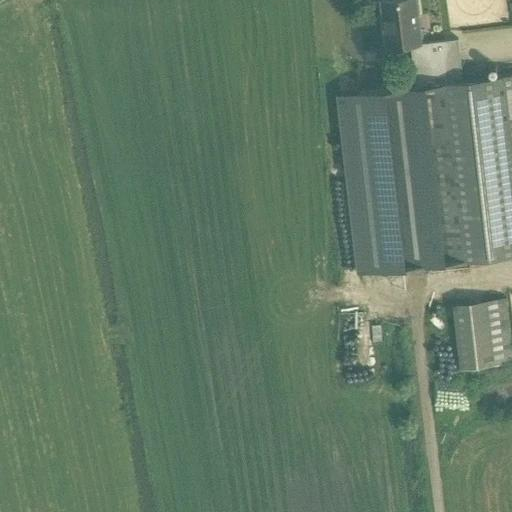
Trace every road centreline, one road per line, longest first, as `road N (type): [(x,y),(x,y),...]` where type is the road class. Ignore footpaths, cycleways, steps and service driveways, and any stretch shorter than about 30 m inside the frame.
road 1 (track): [(319,0),(349,284),(428,283)]
road 2 (track): [(511,273),(428,283),(414,311),(441,511)]
